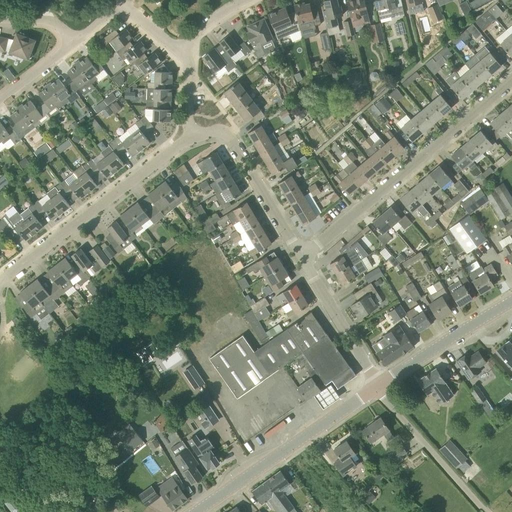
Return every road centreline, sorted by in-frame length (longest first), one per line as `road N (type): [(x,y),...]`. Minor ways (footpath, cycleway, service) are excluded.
road 1 (residential): [(305,250),(511,77)]
road 2 (residential): [(0,284),(198,120)]
road 3 (tertiary): [(190,511),(376,383)]
road 4 (residential): [(305,250),(234,133),(198,120)]
road 5 (unclassified): [(485,511),(376,383)]
road 6 (tertiary): [(376,383),(511,301)]
road 7 (residential): [(376,383),(305,250)]
